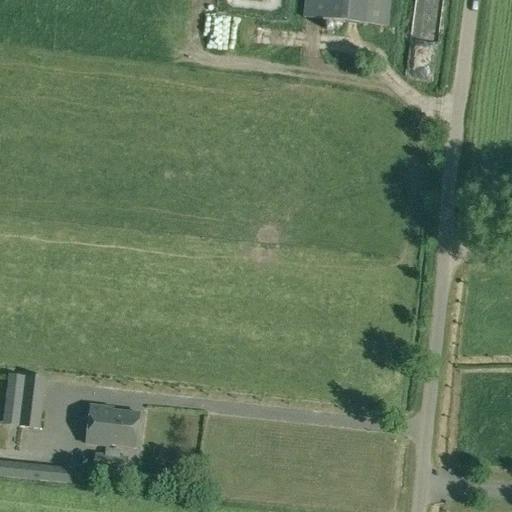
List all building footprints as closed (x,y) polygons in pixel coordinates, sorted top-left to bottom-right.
[(390,0),(306,0),(305,18),(388,27),(390,0)] [(45,381),(25,379),(20,427),(39,429),(45,381)] [(108,446),(134,449),(138,414),(112,411),(112,409),(90,407),(86,445),(108,448),(108,446)] [(206,412),(202,444),(231,448),(235,416),(206,412)] [(92,471),(126,474),(127,458),(93,455),(92,471)] [(0,477),(71,485),(72,470),(0,462),(0,477)]
